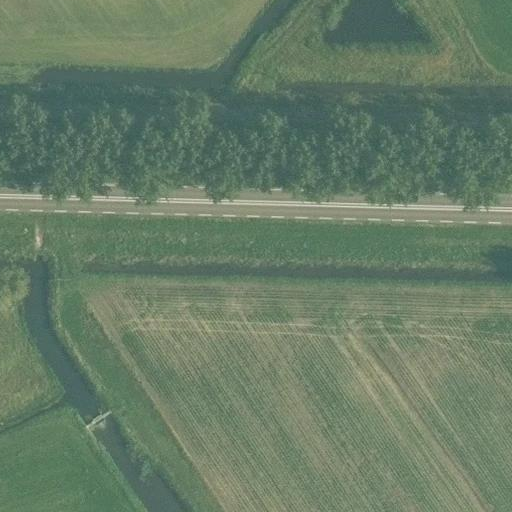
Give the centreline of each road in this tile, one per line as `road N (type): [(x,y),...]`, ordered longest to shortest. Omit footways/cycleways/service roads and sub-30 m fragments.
road 1 (unclassified): [(0,120),(511,134)]
road 2 (primary): [(511,211),(0,197)]
